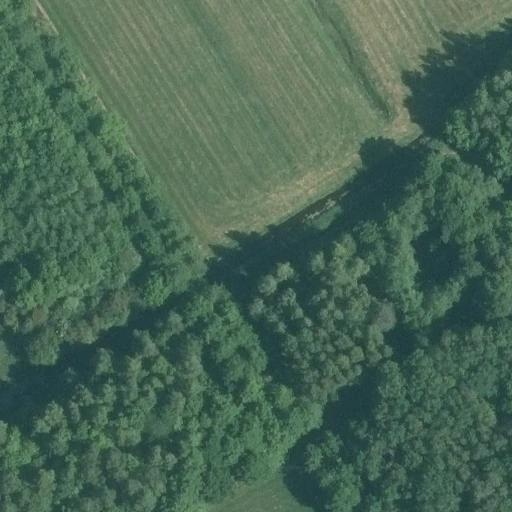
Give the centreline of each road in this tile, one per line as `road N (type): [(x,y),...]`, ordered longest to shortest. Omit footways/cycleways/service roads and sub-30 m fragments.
road 1 (track): [(5,0),(281,426),(328,459),(362,511)]
road 2 (track): [(0,421),(463,144),(444,118)]
road 3 (unknown): [(0,31),(152,265),(185,277)]
